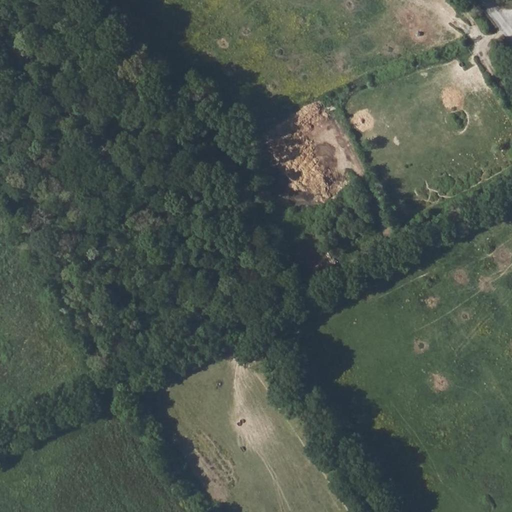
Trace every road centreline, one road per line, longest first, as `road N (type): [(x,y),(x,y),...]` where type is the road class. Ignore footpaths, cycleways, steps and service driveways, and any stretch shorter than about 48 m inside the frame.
road 1 (track): [(95,379),(112,383),(511,179)]
road 2 (track): [(388,244),(337,116),(339,97),(494,38),(508,25)]
